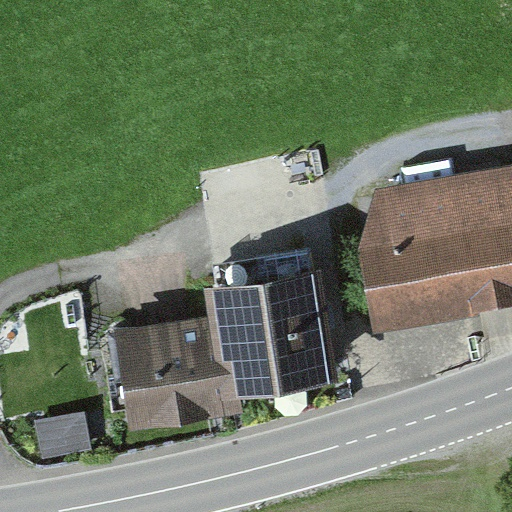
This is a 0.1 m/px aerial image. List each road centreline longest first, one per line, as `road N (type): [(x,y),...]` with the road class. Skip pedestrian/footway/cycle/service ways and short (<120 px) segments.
road 1 (residential): [(511,134),(365,161),(11,293),(0,308)]
road 2 (secondary): [(511,386),(314,456),(163,497),(68,511)]
